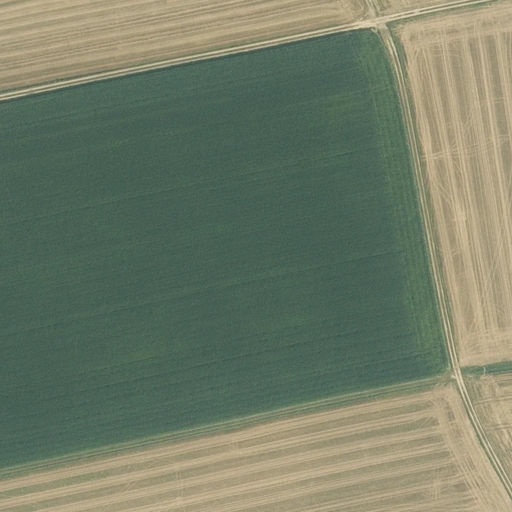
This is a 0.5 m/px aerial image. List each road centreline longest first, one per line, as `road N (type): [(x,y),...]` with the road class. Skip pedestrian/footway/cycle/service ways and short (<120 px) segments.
road 1 (track): [(511,485),(455,377),(0,473)]
road 2 (track): [(0,95),(499,0)]
road 3 (track): [(511,370),(455,377),(387,38),(361,0)]
